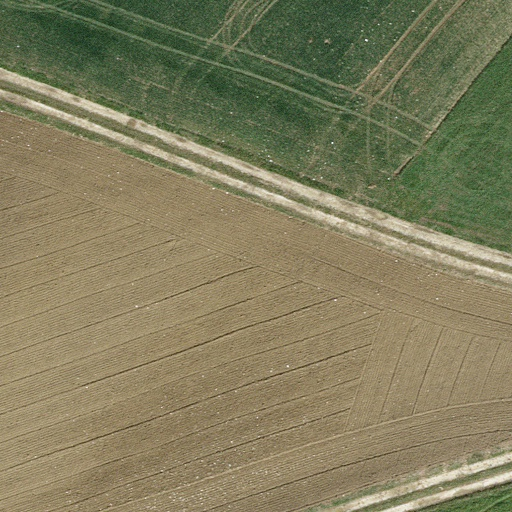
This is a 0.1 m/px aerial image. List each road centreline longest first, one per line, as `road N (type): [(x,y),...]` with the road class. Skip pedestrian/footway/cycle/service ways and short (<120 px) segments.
road 1 (track): [(0,88),(339,229),(511,283)]
road 2 (track): [(388,511),(511,471)]
